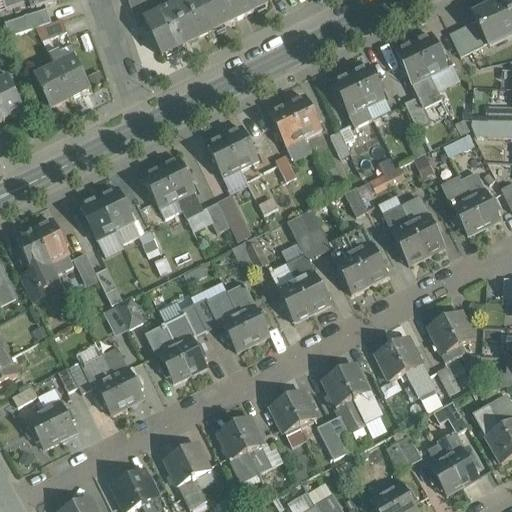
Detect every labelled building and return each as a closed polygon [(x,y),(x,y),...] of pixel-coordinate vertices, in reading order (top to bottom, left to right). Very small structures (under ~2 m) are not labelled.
[(1,0),(6,13),(30,5),(32,10),(37,9),(37,10),(57,3),(57,2),(61,0),(60,0),(1,0)] [(151,0),(134,0),(128,2),(137,28),(145,24),(158,17),(151,0)] [(158,17),(145,24),(162,58),(212,34),(195,0),(183,0),(170,7),(172,11),(158,17)] [(264,0),(195,0),(212,34),(268,7),(264,0)] [(511,13),(506,2),(473,18),(488,47),(511,35),(511,13)] [(48,12),(5,26),(10,40),(36,31),(52,26),(48,12)] [(52,26),(36,31),(42,44),(67,35),(63,22),(52,26)] [(473,26),(461,32),(472,55),(484,49),(473,26)] [(461,32),(449,37),(461,61),(472,55),(461,32)] [(437,45),(436,46),(432,38),(414,47),(430,79),(448,70),(444,62),(445,62),(437,45)] [(413,46),(395,55),(400,63),(398,64),(406,81),(408,80),(418,100),(424,113),(425,112),(442,104),(430,79),(414,47),(413,46)] [(74,59),(69,49),(49,59),(54,69),(71,103),(92,93),(75,59),(74,59)] [(54,70),(36,79),(35,78),(34,79),(38,86),(48,107),(51,113),(52,113),(52,112),(70,102),(71,103),(54,69),(54,70)] [(369,69),(351,78),(367,110),(385,101),(381,93),(382,92),(374,76),(373,77),(369,69)] [(351,78),(333,87),(336,95),(335,95),(343,111),(345,111),(355,132),(373,123),(366,110),(367,110),(351,78)] [(24,113),(10,83),(0,87),(0,115),(4,123),(24,113)] [(48,107),(38,86),(27,92),(38,112),(48,107)] [(319,124),(311,107),(309,108),(305,100),(288,109),(304,141),(321,133),(317,124),(319,124)] [(418,100),(404,107),(418,133),(432,126),(425,112),(424,113),(418,100)] [(304,141),(288,109),(270,118),(274,126),(272,126),(280,143),(282,142),(291,161),(309,152),(303,141),(304,141)] [(511,111),(490,110),(489,124),(511,125),(511,111)] [(489,124),(473,123),(472,128),(476,139),(488,139),(489,124)] [(511,125),(489,124),(488,139),(511,140),(511,125)] [(247,140),(242,131),(225,140),(240,172),(258,164),(254,155),(255,155),(248,139),(247,140)] [(348,151),(340,135),(330,140),(337,156),(348,151)] [(470,139),(444,147),(448,158),(474,150),(470,139)] [(225,140),(206,149),(210,157),(209,158),(217,174),(218,173),(222,181),(240,172),(225,140)] [(285,158),(275,164),(286,185),(296,180),(285,158)] [(179,162),(162,171),(177,204),(187,222),(201,215),(192,197),(196,195),(191,186),(193,186),(185,170),(183,170),(179,162)] [(399,170),(385,177),(390,188),(405,181),(399,170)] [(162,171),(144,180),(148,188),(146,189),(154,205),(156,204),(160,212),(177,204),(162,171)] [(385,177),(370,184),(375,195),(390,188),(385,177)] [(461,185),(470,202),(469,203),(484,231),(500,223),(496,215),(500,213),(494,201),(490,203),(477,177),(461,185)] [(470,202),(461,185),(459,181),(441,190),(451,209),(452,208),(457,219),(453,220),(460,233),(463,231),(467,240),(484,231),(469,203),(470,202)] [(342,184),(328,191),(332,199),(346,193),(342,184)] [(511,187),(501,193),(511,215),(511,187)] [(328,191),(311,199),(316,209),(333,201),(332,199),(328,191)] [(356,191),(345,196),(356,220),(368,214),(356,191)] [(116,194),(98,202),(114,235),(132,226),(129,218),(130,217),(122,201),(121,202),(116,194)] [(429,218),(420,201),(402,210),(427,260),(445,251),(441,243),(442,242),(434,225),(433,226),(429,218)] [(98,202),(81,211),(85,219),(83,220),(91,236),(93,235),(97,243),(114,235),(98,202)] [(218,206),(206,212),(218,237),(230,231),(218,206)] [(427,260),(402,210),(384,219),(393,236),(392,237),(396,245),(395,245),(403,262),(405,261),(409,269),(427,260)] [(332,252),(312,212),(299,219),(319,258),(332,252)] [(319,258),(299,219),(287,225),(304,259),(306,258),(309,263),(319,258)] [(57,232),(53,224),(35,233),(57,278),(74,270),(71,264),(68,257),(69,257),(65,248),(67,248),(59,231),(57,232)] [(376,254),(363,230),(345,239),(370,289),(389,280),(385,272),(386,271),(378,253),(376,254)] [(57,278),(35,233),(16,242),(20,250),(19,251),(27,268),(29,267),(32,275),(41,294),(43,293),(60,284),(57,278)] [(370,289),(345,239),(333,245),(337,251),(332,258),(339,272),(338,273),(346,291),(348,290),(352,298),(370,289)] [(258,245),(247,251),(258,273),(269,267),(258,245)] [(86,257),(73,263),(84,285),(97,279),(86,257)] [(309,263),(306,258),(304,259),(288,267),(296,285),(296,284),(313,317),(332,308),(327,300),(329,299),(320,282),(319,283),(309,263)] [(0,308),(16,301),(0,267),(0,308)] [(296,285),(288,267),(272,275),(271,273),(269,274),(279,293),(278,294),(282,302),(281,302),(289,319),(291,319),(295,327),(295,326),(313,317),(296,284),(296,285)] [(107,270),(96,275),(110,308),(121,303),(107,270)] [(32,275),(20,281),(32,306),(46,299),(43,293),(41,294),(32,275)] [(255,309),(245,288),(228,296),(253,346),(269,338),(265,330),(269,328),(263,316),(259,318),(255,310),(255,309)] [(253,346),(228,296),(208,306),(207,307),(218,329),(219,329),(222,327),(226,334),(222,336),(228,349),(232,347),(236,355),(253,347),(253,346)] [(131,302),(118,309),(129,333),(143,325),(131,302)] [(206,302),(194,308),(207,335),(218,329),(207,307),(208,306),(206,302)] [(207,335),(194,308),(182,314),(184,318),(186,318),(196,340),(207,335)] [(460,314),(444,322),(458,350),(474,342),(472,339),(474,338),(466,323),(465,324),(460,314)] [(196,340),(186,318),(184,318),(165,328),(190,378),(206,370),(202,362),(206,360),(200,348),(196,350),(192,342),(196,340)] [(444,322),(428,330),(433,340),(431,340),(439,356),(445,367),(462,358),(458,350),(444,322)] [(190,378),(165,328),(149,336),(160,357),(160,358),(164,365),(160,367),(166,379),(170,378),(174,386),(190,378)] [(413,350),(408,340),(391,348),(405,377),(418,401),(434,393),(420,366),(422,365),(414,349),(413,350)] [(0,347),(0,366),(8,362),(0,347)] [(405,377),(391,348),(376,356),(381,366),(380,367),(387,382),(388,381),(390,384),(405,377)] [(500,353),(487,351),(486,360),(499,360),(500,353)] [(128,373),(117,352),(102,359),(127,410),(143,402),(139,393),(143,392),(137,379),(133,381),(129,373),(128,373)] [(127,410),(102,359),(84,368),(82,369),(93,392),(96,390),(100,397),(96,399),(102,412),(107,410),(111,418),(127,410)] [(8,362),(0,366),(0,391),(11,385),(9,382),(17,378),(8,362)] [(82,365),(69,371),(78,389),(82,397),(93,392),(82,369),(84,368),(82,365)] [(360,377),(355,367),(339,375),(365,428),(381,420),(374,405),(369,407),(364,397),(369,395),(367,392),(368,391),(361,376),(360,377)] [(448,369),(437,374),(449,398),(460,392),(448,369)] [(68,370),(58,375),(68,395),(78,390),(68,370)] [(339,375),(323,383),(327,392),(326,394),(334,409),(335,408),(337,411),(335,412),(337,414),(338,414),(341,419),(341,420),(343,419),(351,435),(365,428),(339,375)] [(506,378),(489,377),(488,390),(511,391),(511,379),(506,379),(506,378)] [(33,388),(12,400),(18,411),(38,399),(33,388)] [(494,405),(485,390),(478,389),(489,409),(494,405)] [(307,403),(302,393),(286,401),(300,429),(316,421),(314,418),(316,417),(308,402),(307,403)] [(511,413),(504,400),(494,405),(489,409),(511,449),(511,413)] [(286,401),(270,409),(276,419),(274,419),(282,434),(283,433),(285,436),(288,435),(300,429),(286,401)] [(468,431),(453,405),(433,416),(440,426),(448,422),(457,437),(468,431)] [(66,414),(62,406),(46,414),(60,442),(76,434),(72,427),(75,425),(69,413),(66,414)] [(511,461),(511,449),(489,409),(473,418),(488,442),(486,443),(496,459),(497,458),(502,467),(511,461)] [(45,414),(29,422),(34,430),(30,432),(36,445),(40,443),(44,451),(60,443),(60,442),(46,414),(45,414)] [(341,419),(330,424),(339,441),(351,435),(343,419),(341,420),(341,419)] [(254,430),(249,420),(233,428),(258,478),(272,472),(260,449),(263,448),(261,444),(263,444),(256,429),(254,430)] [(330,424),(318,431),(334,463),(347,457),(339,441),(330,424)] [(258,478),(233,428),(217,436),(222,446),(221,447),(228,461),(230,460),(243,486),(258,478)] [(467,459),(454,437),(437,447),(462,489),(463,489),(479,480),(474,472),(478,470),(470,457),(467,459)] [(409,439),(397,446),(411,469),(422,462),(409,439)] [(201,455),(197,446),(181,454),(194,482),(195,482),(210,473),(209,470),(210,470),(203,454),(201,455)] [(397,446),(386,452),(399,475),(411,469),(397,446)] [(462,489),(437,447),(428,452),(436,466),(430,470),(434,478),(431,480),(439,492),(442,491),(446,499),(448,498),(448,497),(462,489)] [(181,454),(165,462),(170,472),(168,472),(176,487),(177,486),(189,511),(193,511),(207,505),(195,482),(194,482),(181,454)] [(149,482),(144,472),(128,480),(141,508),(143,511),(163,511),(157,501),(158,500),(156,497),(158,497),(150,481),(149,482)] [(133,511),(141,508),(128,480),(112,488),(117,498),(116,499),(121,511),(133,511)] [(407,494),(403,486),(387,496),(396,511),(417,511),(415,506),(417,505),(410,492),(407,494)] [(396,511),(387,496),(372,505),(375,511),(396,511)] [(339,511),(332,499),(315,509),(316,511),(339,511)] [(94,509),(89,500),(73,507),(75,511),(96,511),(95,509),(94,509)]
